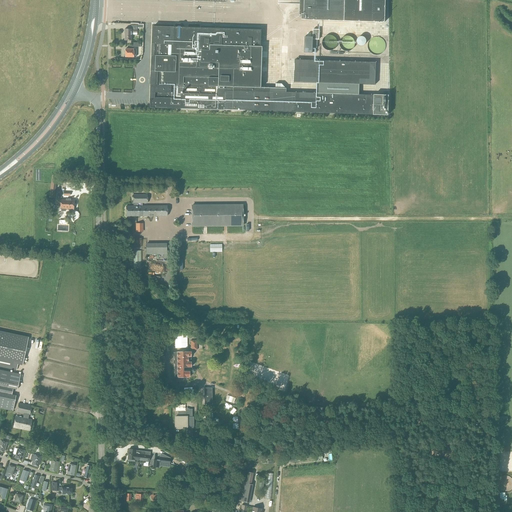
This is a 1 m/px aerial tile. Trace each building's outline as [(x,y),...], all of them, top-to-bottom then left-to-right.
[(304,0),(304,15),(302,15),(302,19),(384,21),(384,0),(304,0)] [(261,28),(152,25),(150,107),(389,114),(389,94),(375,94),(374,94),(359,94),(360,83),(375,83),(376,62),(295,59),(295,81),(318,82),(317,92),(287,91),(287,88),(262,86),(263,45),(261,46),(261,28)] [(133,29),(131,29),(124,29),(124,40),(131,40),(131,32),(137,32),(137,29),(133,29)] [(322,42),(322,43),(322,44),(323,45),(323,46),(323,47),(324,47),(324,48),(325,48),(325,49),(326,49),(326,50),(327,50),(328,50),(329,51),(330,51),(331,51),(331,50),(332,50),(333,50),(334,49),(335,49),(335,48),(336,48),(336,47),(337,47),(337,46),(337,45),(337,44),(338,43),(338,42),(337,41),(337,40),(336,39),(336,38),(335,37),(334,37),(334,36),(333,36),(332,36),(331,35),(330,35),(329,35),(328,35),(328,36),(327,36),(326,36),(325,37),(324,38),(324,39),(323,39),(323,40),(323,41),(322,41),(322,42)] [(340,43),(340,44),(340,45),(340,46),(340,47),(341,47),(341,48),(342,48),(342,49),(343,50),(344,50),(345,51),(346,51),(347,51),(348,51),(349,51),(350,51),(351,51),(351,50),(352,50),(352,49),(353,49),(354,48),(354,47),(355,46),(355,45),(355,44),(355,43),(355,42),(355,41),(355,40),(354,40),(354,39),(353,39),(353,38),(352,37),(351,37),(350,36),(349,36),(348,36),(347,36),(346,36),(345,36),(344,36),(344,37),(343,37),(343,38),(342,38),(341,39),(341,40),(340,41),(340,42),(340,43)] [(357,41),(357,42),(357,43),(357,44),(358,44),(358,45),(359,45),(360,46),(361,46),(362,46),(363,46),(364,46),(364,45),(365,45),(365,44),(366,44),(366,43),(366,42),(367,42),(367,41),(366,40),(366,39),(366,38),(365,38),(365,37),(364,37),(363,37),(363,36),(362,36),(361,36),(360,37),(359,37),(358,38),(357,39),(357,40),(357,41)] [(368,45),(368,46),(368,47),(368,48),(368,49),(368,50),(369,51),(370,52),(371,53),(372,53),(372,54),(373,54),(374,55),(375,55),(376,55),(377,55),(378,55),(379,55),(380,55),(381,54),(382,53),(383,53),(383,52),(384,52),(384,51),(385,50),(385,49),(386,48),(386,47),(386,46),(386,45),(386,44),(385,43),(385,42),(385,41),(384,41),(384,40),(383,39),(382,38),(381,38),(380,37),(379,37),(378,37),(377,37),(376,37),(375,37),(374,37),(373,38),(372,38),(372,39),(371,39),(370,40),(369,41),(368,42),(368,43),(368,44),(368,45)] [(147,195),(133,195),(133,203),(133,206),(137,206),(137,203),(147,203),(147,195)] [(71,199),(67,199),(60,199),(60,210),(74,210),(74,199),(71,199)] [(193,206),(193,225),(241,225),(241,205),(193,206)] [(166,206),(127,206),(127,216),(167,216),(166,206)] [(141,238),(132,238),(132,247),(141,247),(141,238)] [(166,243),(146,243),(146,254),(166,254),(166,243)] [(132,271),(141,271),(141,251),(132,251),(132,271)] [(22,365),(28,337),(0,330),(0,366),(16,370),(18,364),(22,365)] [(188,362),(188,357),(191,357),(191,351),(177,352),(177,377),(189,377),(189,371),(183,372),(183,367),(191,367),(191,362),(188,362)] [(0,369),(0,406),(12,409),(15,395),(11,394),(12,388),(15,389),(18,374),(0,369)] [(204,405),(212,405),(212,388),(204,388),(204,405)] [(19,403),(17,412),(24,414),(23,418),(25,418),(28,419),(29,415),(30,415),(31,406),(19,403)] [(189,411),(178,411),(178,417),(176,417),(176,429),(186,429),(186,435),(192,435),(192,428),(194,428),(194,417),(192,417),(192,409),(189,409),(189,411)] [(29,431),(31,420),(16,416),(14,427),(29,431)] [(18,448),(15,458),(22,460),(24,450),(18,448)] [(128,453),(127,454),(128,454),(128,459),(149,461),(150,452),(136,450),(129,449),(128,453)] [(154,460),(153,467),(159,468),(159,466),(159,463),(166,463),(166,466),(169,467),(170,457),(161,453),(160,456),(159,460),(154,460)] [(35,455),(32,464),(38,466),(41,457),(35,455)] [(52,461),(50,470),(56,472),(58,462),(52,461)] [(69,464),(67,474),(74,476),(76,466),(69,464)] [(9,465),(6,473),(10,474),(10,475),(12,475),(13,474),(13,473),(15,467),(9,465)] [(22,470),(19,478),(26,480),(29,472),(22,470)] [(243,473),(238,500),(248,502),(252,475),(253,473),(243,471),(243,473)] [(59,483),(59,482),(51,482),(52,491),(62,491),(62,494),(71,494),(71,487),(62,487),(59,487),(59,486),(60,485),(60,484),(59,483)] [(16,494),(15,499),(14,499),(14,501),(16,502),(21,503),(23,496),(16,494)] [(160,499),(158,494),(154,495),(153,494),(150,496),(152,502),(160,499)] [(30,498),(27,508),(33,510),(36,500),(30,498)] [(44,503),(43,507),(47,508),(47,511),(46,511),(45,511),(50,511),(52,505),(44,503)] [(200,506),(200,511),(217,511),(221,511),(221,505),(218,505),(218,503),(210,503),(210,506),(200,506)]
